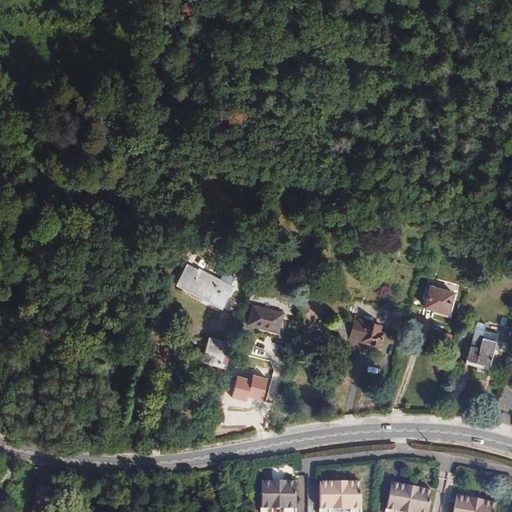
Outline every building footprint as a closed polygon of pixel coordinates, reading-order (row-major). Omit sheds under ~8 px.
[(356,234),(354,248),(362,248),(363,235),(356,234)] [(221,306),(232,285),(199,268),(198,269),(187,264),(177,283),(203,297),(221,306)] [(448,312),(454,291),(431,284),(427,296),(425,306),(433,308),(448,312)] [(219,310),(221,306),(203,297),(201,301),(219,310)] [(253,303),(248,323),(278,331),(283,311),(253,303)] [(450,317),(451,313),(448,312),(433,308),(432,312),(450,317)] [(363,319),(365,313),(358,311),(356,317),(363,319)] [(381,346),(385,331),(380,330),(382,324),(363,319),(356,317),(355,317),(353,324),(349,337),(381,346)] [(349,337),(353,324),(347,322),(346,325),(340,324),(336,337),(342,338),(343,336),(349,337)] [(489,365),(498,333),(485,329),(480,347),(471,345),(467,359),(489,365)] [(387,347),(391,333),(385,331),(381,346),(387,347)] [(210,337),(204,359),(220,363),(226,342),(210,337)] [(52,481),(54,471),(41,467),(31,511),(45,511),(48,500),(52,481)] [(426,469),(423,484),(431,486),(433,470),(426,469)] [(294,508),(295,480),(284,480),(284,487),(271,487),(271,480),(261,480),(261,507),(271,507),(271,504),(273,504),(274,505),(274,506),(276,507),(277,507),(279,507),(281,506),(282,505),(282,504),(284,504),(284,508),(294,508)] [(360,508),(360,480),(346,480),(346,485),(335,485),(335,480),(319,480),(319,508),(329,508),(333,508),(333,505),(346,505),(346,509),(351,509),(360,508)] [(55,502),(59,483),(52,481),(48,500),(55,502)] [(426,511),(431,490),(418,487),(417,491),(407,488),(407,485),(391,481),(385,509),(395,511),(399,511),(426,511)] [(493,511),(495,502),(482,499),(481,503),(471,501),(471,497),(456,494),(452,511),(493,511)]
